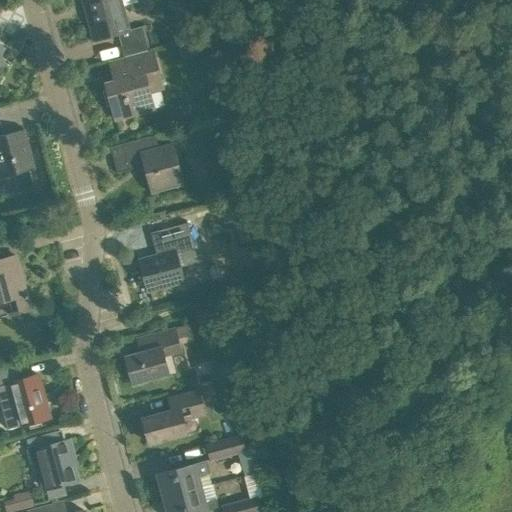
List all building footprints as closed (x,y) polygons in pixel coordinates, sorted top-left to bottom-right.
[(83,0),(95,41),(117,34),(129,31),(122,6),(136,3),(134,0),(83,0)] [(94,54),(112,49),(109,39),(92,45),(94,54)] [(151,51),(148,52),(109,63),(114,81),(105,83),(115,120),(153,109),(148,92),(162,89),(151,51)] [(0,120),(0,173),(1,178),(34,169),(23,130),(4,135),(0,120)] [(111,149),(115,164),(118,173),(144,166),(152,194),(185,185),(174,143),(158,147),(156,137),(111,149)] [(152,234),(155,244),(158,257),(142,262),(150,291),(183,282),(179,267),(199,262),(189,224),(152,234)] [(15,256),(0,260),(0,301),(8,299),(12,315),(30,310),(15,256)] [(174,329),(178,343),(193,339),(189,325),(174,329)] [(149,350),(125,356),(132,383),(167,374),(163,358),(180,353),(178,343),(174,329),(174,328),(145,336),(149,350)] [(49,417),(37,375),(18,380),(15,366),(0,369),(0,385),(8,383),(19,425),(49,417)] [(212,386),(214,392),(220,395),(226,394),(223,383),(212,386)] [(198,390),(169,398),(172,410),(143,418),(150,444),(187,434),(183,419),(204,414),(198,390)] [(76,480),(65,440),(59,442),(56,431),(25,439),(28,450),(31,463),(37,462),(45,489),(76,480)] [(242,435),(207,445),(211,459),(246,450),(242,435)] [(165,497),(201,487),(197,473),(209,470),(206,460),(159,473),(165,497)] [(248,465),(235,468),(240,490),(253,487),(248,465)] [(201,487),(165,497),(169,511),(202,511),(219,508),(216,498),(204,501),(201,487)] [(11,496),(12,500),(3,503),(5,511),(9,511),(32,506),(29,492),(11,496)] [(225,511),(262,511),(258,497),(224,506),(225,511)]
